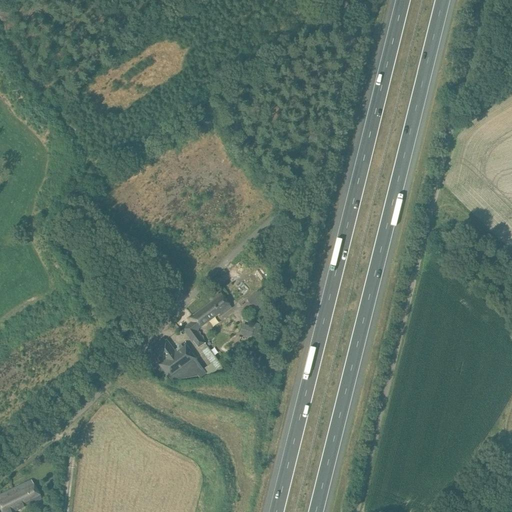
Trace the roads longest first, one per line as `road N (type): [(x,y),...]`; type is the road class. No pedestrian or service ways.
road 1 (unclassified): [(0,481),(314,179),(363,0)]
road 2 (motorway): [(401,0),(272,511)]
road 3 (motorway): [(319,511),(444,0)]
road 4 (unclassified): [(353,511),(478,0)]
road 5 (track): [(65,511),(93,392)]
